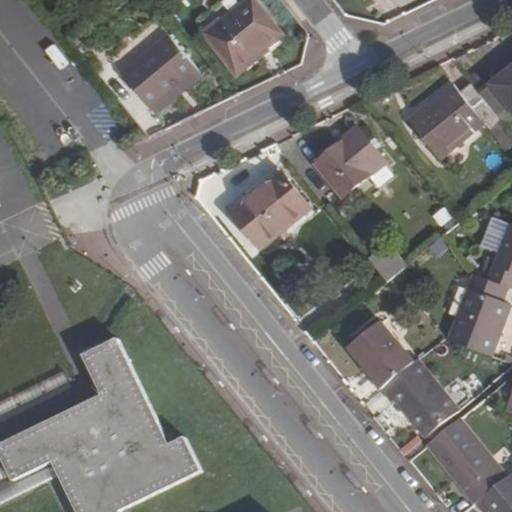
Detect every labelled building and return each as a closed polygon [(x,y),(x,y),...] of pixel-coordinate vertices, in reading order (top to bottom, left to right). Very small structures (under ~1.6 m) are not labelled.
[(95,14),(104,0),(89,0),(85,6),(95,14)] [(237,75),(286,36),(256,0),(246,0),(220,20),(225,26),(208,39),(237,75)] [(225,26),(220,20),(204,32),(208,39),(225,26)] [(169,36),(122,75),(153,112),(200,72),(169,36)] [(511,69),(479,96),(508,130),(511,126),(511,69)] [(153,112),(157,117),(204,77),(200,72),(153,112)] [(455,85),(409,122),(441,161),(487,124),(498,138),(508,130),(479,96),(471,85),(462,93),(455,85)] [(344,200),(389,164),(361,129),(316,166),(344,200)] [(284,174),(233,214),(262,250),(312,210),(284,174)] [(439,211),(416,228),(424,239),(447,222),(439,211)] [(511,225),(490,281),(509,289),(511,289),(511,225)] [(381,251),(369,260),(388,284),(396,277),(407,267),(398,256),(390,262),(381,251)] [(450,341),(494,358),(511,308),(511,306),(503,304),(509,289),(490,281),(474,276),(450,341)] [(382,322),(350,349),(382,390),(416,363),(382,322)] [(120,339),(86,357),(104,396),(0,446),(0,451),(16,483),(55,463),(78,511),(125,511),(205,473),(187,438),(172,445),(120,339)] [(416,363),(382,390),(393,403),(396,400),(427,438),(460,412),(418,361),(416,363)] [(508,478),(461,420),(428,446),(476,504),(508,478)] [(16,483),(0,491),(0,508),(63,479),(55,463),(16,483)] [(511,511),(511,474),(508,478),(476,504),(481,511),(511,511)]
